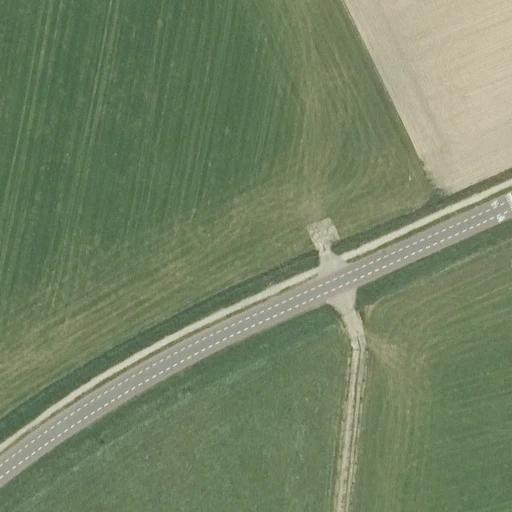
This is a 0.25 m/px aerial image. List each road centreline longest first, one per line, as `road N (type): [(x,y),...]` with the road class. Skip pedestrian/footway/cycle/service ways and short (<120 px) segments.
road 1 (tertiary): [(0,471),(176,360),(334,288)]
road 2 (unclassified): [(341,511),(355,340),(334,288)]
road 3 (tertiary): [(334,288),(511,209)]
